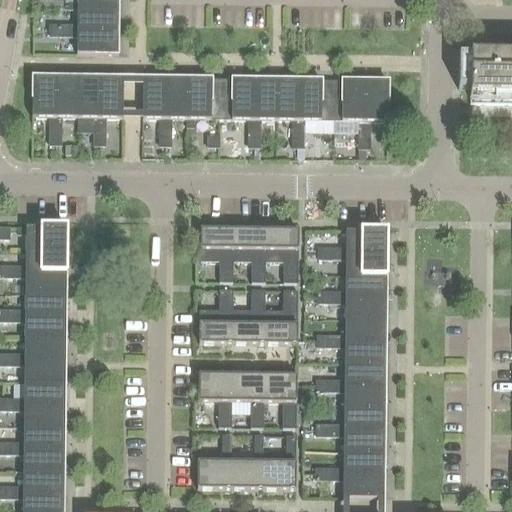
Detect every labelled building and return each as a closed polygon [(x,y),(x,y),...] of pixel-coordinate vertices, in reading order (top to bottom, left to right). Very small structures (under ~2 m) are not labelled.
[(67,6),(67,15),(77,15),(77,13),(117,14),(117,0),(76,0),(77,6),(67,6)] [(49,34),(49,35),(117,36),(117,14),(77,13),(77,15),(76,29),(49,29),(49,34)] [(76,58),(114,58),(117,58),(117,36),(49,35),(49,40),(76,40),(76,58)] [(511,59),(468,59),(468,61),(458,61),(458,92),(469,92),(469,107),(511,107),(511,59)] [(32,81),(32,93),(32,121),(49,121),(49,149),(54,149),(55,81),(32,81)] [(60,122),(76,122),(77,81),(55,81),(54,149),(60,149),(60,122)] [(93,149),(98,149),(99,81),(77,81),(76,122),(94,122),(93,149)] [(104,122),(122,122),(122,116),(122,88),(122,82),(99,81),(98,149),(104,149),(104,122)] [(165,82),(142,82),(142,89),(142,116),(142,123),(159,123),(159,150),(165,150),(165,82)] [(187,123),(187,83),(165,82),(165,150),(170,150),(170,123),(185,123),(187,123)] [(232,83),(187,83),(187,123),(185,123),(185,132),(193,132),(193,123),(209,123),(209,109),(220,110),(220,100),(231,100),(232,83)] [(255,83),(232,83),(231,100),(220,100),(220,110),(209,109),(209,123),(232,124),(248,124),(248,151),(254,151),(255,83)] [(276,84),(255,83),(254,151),(259,151),(259,124),(276,124),(276,84)] [(299,84),(298,84),(276,84),(276,124),(292,124),(292,152),(297,152),(298,152),(299,84)] [(299,84),(298,152),(303,152),(303,125),(341,125),(341,111),(330,111),(330,101),(319,101),(320,84),(299,84)] [(341,111),(341,125),(358,125),(358,152),(363,152),(364,85),(320,84),(319,101),(330,101),(330,111),(341,111)] [(364,85),(363,152),(369,152),(369,125),(387,126),(387,85),(364,85)] [(207,140),(207,151),(218,151),(218,140),(207,140)] [(76,148),(66,148),(66,159),(76,159),(76,148)] [(0,243),(9,243),(9,230),(0,230),(0,243)] [(17,238),(25,238),(25,253),(65,254),(66,231),(25,231),(25,232),(17,232),(17,238)] [(232,287),(232,266),(233,233),(200,233),(199,266),(219,266),(219,286),(232,287)] [(251,287),(264,287),(265,267),(265,233),(233,233),(232,266),(251,266),(251,287)] [(296,288),(297,288),(298,234),(265,233),(265,267),(283,267),(283,287),(296,287),(296,288)] [(318,252),(318,258),(385,258),(386,235),(345,235),(345,252),(318,252)] [(0,270),(0,275),(65,277),(65,254),(25,253),(25,270),(0,270)] [(385,279),(385,258),(318,258),(318,263),(345,263),(345,279),(385,279)] [(65,277),(0,275),(0,280),(25,281),(24,297),(65,297),(65,277)] [(385,279),(345,279),(344,296),(317,296),(317,302),(385,302),(385,279)] [(198,347),(232,348),(232,315),(232,294),(219,294),(218,315),(199,314),(198,347)] [(251,294),(250,315),(232,315),(232,348),(264,348),(264,315),(264,295),(251,294)] [(282,295),(282,315),(264,315),(264,348),(296,349),(297,295),(296,295),(282,295)] [(0,314),(0,319),(65,320),(65,297),(24,297),(24,315),(0,314)] [(385,302),(317,302),(317,307),(344,307),(344,323),(385,324),(385,302)] [(65,320),(0,319),(0,325),(24,325),(24,341),(64,341),(65,320)] [(317,340),(317,346),(384,346),(385,324),(344,323),(344,340),(317,340)] [(0,358),(0,363),(64,365),(64,341),(24,341),(24,358),(0,358)] [(384,346),(317,346),(317,351),(344,351),(344,366),(384,367),(384,346)] [(64,365),(0,363),(0,368),(24,369),(23,386),(64,386),(64,365)] [(316,384),(316,390),(384,391),(384,367),(344,366),(343,385),(316,384)] [(218,432),(231,432),(231,406),(231,378),(198,378),(198,406),(218,406),(218,432)] [(250,432),(263,432),(263,406),(263,379),(231,378),(231,406),(250,406),(250,432)] [(296,379),(263,379),(263,406),(282,407),(282,433),(294,433),(295,433),(296,379)] [(0,403),(0,408),(64,409),(64,386),(23,386),(23,403),(0,403)] [(384,391),(316,390),(316,395),(343,395),(343,412),(384,413),(384,391)] [(64,409),(0,408),(0,413),(23,414),(23,430),(63,431),(64,409)] [(316,429),(316,435),(383,435),(384,413),(343,412),(343,429),(316,429)] [(0,447),(0,452),(63,453),(63,431),(23,430),(23,447),(0,447)] [(383,435),(316,435),(316,440),(343,440),(343,456),(383,457),(383,435)] [(197,493),(230,493),(230,465),(230,439),(222,439),(221,465),(197,465),(197,493)] [(254,440),(253,466),(230,465),(230,493),(262,493),(262,466),(262,440),(254,440)] [(286,440),(285,466),(262,466),(262,493),(295,494),(295,440),(294,440),(286,440)] [(63,453),(0,452),(0,457),(23,458),(22,475),(63,475),(63,453)] [(315,473),(315,478),(383,479),(383,457),(343,456),(342,473),(315,473)] [(63,475),(22,475),(22,491),(0,491),(0,496),(63,497),(63,475)] [(383,502),(383,479),(315,478),(315,483),(342,484),(342,501),(342,502),(366,502),(383,502)] [(0,496),(0,501),(22,502),(21,511),(62,511),(63,497),(0,496)] [(349,502),(342,502),(342,511),(341,511),(349,511),(349,502)]
